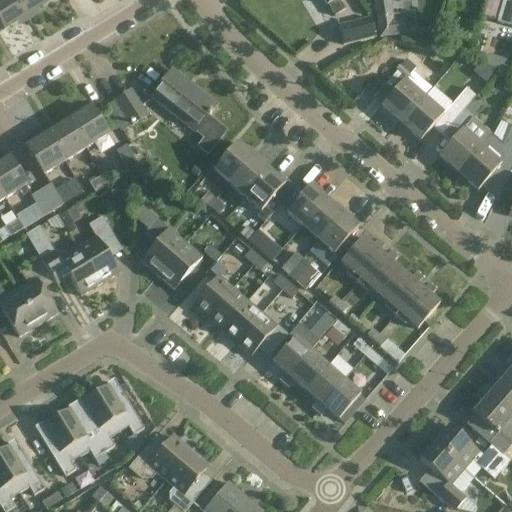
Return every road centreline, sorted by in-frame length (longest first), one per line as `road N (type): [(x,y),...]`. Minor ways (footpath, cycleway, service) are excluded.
road 1 (residential): [(511,275),(489,265),(228,39),(202,0)]
road 2 (residential): [(0,412),(111,344),(205,402),(299,482),(320,487)]
road 3 (residential): [(320,487),(350,473),(511,290)]
road 4 (residential): [(0,95),(153,0)]
